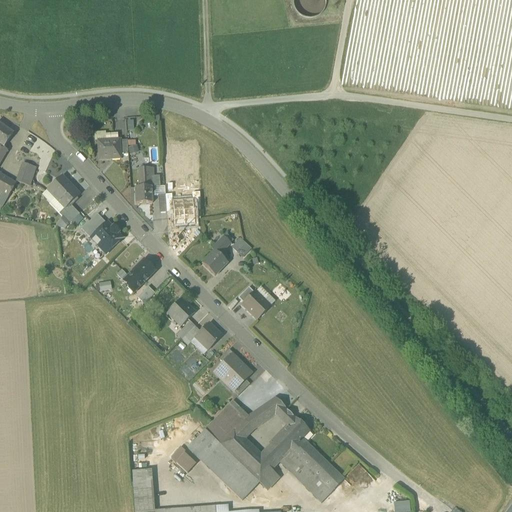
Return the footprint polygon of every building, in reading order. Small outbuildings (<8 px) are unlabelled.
[(302,16),(307,18),(313,18),(319,15),(323,11),(326,5),(325,0),(293,0),(293,1),(294,7),(297,12),(302,16)] [(0,147),(3,149),(13,134),(0,125),(0,147)] [(94,142),(97,142),(105,141),(105,135),(105,133),(94,133),(94,142)] [(97,142),(99,161),(120,160),(120,155),(119,142),(119,140),(118,140),(117,134),(105,135),(105,141),(97,142)] [(119,142),(120,155),(128,155),(127,149),(127,142),(119,142)] [(136,146),(135,146),(128,149),(130,155),(138,153),(136,146)] [(0,206),(2,208),(16,184),(15,184),(0,175),(0,163),(7,151),(3,149),(0,147),(0,194),(1,195),(0,196),(0,206)] [(16,183),(29,187),(35,168),(23,164),(16,183)] [(139,170),(140,188),(151,188),(152,193),(154,193),(154,187),(159,187),(158,177),(153,178),(153,169),(139,170)] [(47,191),(54,198),(65,209),(65,210),(70,205),(79,196),(61,177),(47,190),(47,191)] [(164,187),(159,187),(154,187),(154,193),(152,193),(151,193),(151,197),(152,196),(158,196),(165,196),(164,187)] [(151,193),(152,193),(151,188),(140,188),(134,188),(135,205),(152,204),(152,196),(151,197),(151,193)] [(54,198),(47,191),(42,195),(49,203),(54,198)] [(199,193),(192,194),(192,201),(193,200),(193,211),(200,211),(199,193)] [(158,196),(159,214),(166,214),(165,196),(158,196)] [(59,214),(65,209),(54,198),(49,203),(59,214)] [(195,226),(193,211),(193,200),(192,201),(182,201),(172,202),(172,213),(174,228),(184,227),(195,226)] [(62,217),(69,225),(71,223),(79,215),(70,205),(65,210),(65,209),(59,214),(62,217)] [(84,219),(79,215),(71,223),(76,227),(84,219)] [(81,230),(90,240),(106,225),(97,215),(81,230)] [(65,229),(69,225),(62,217),(55,227),(65,229)] [(112,229),(107,224),(106,225),(90,240),(91,241),(96,236),(101,242),(97,247),(105,256),(122,240),(117,234),(118,233),(113,228),(112,229)] [(202,264),(214,277),(227,264),(219,256),(230,244),(223,238),(211,250),(214,252),(202,264)] [(231,248),(242,259),(250,250),(239,240),(231,248)] [(144,261),(132,273),(143,284),(155,272),(144,261)] [(134,293),(143,284),(132,273),(123,282),(134,293)] [(111,290),(110,285),(105,286),(105,283),(99,284),(101,292),(111,290)] [(137,298),(144,305),(154,294),(148,288),(137,298)] [(260,288),(256,292),(256,293),(269,307),(270,306),(271,307),(275,303),(260,288)] [(238,299),(243,305),(254,294),(248,289),(238,299)] [(255,321),(256,322),(271,307),(270,306),(269,307),(256,293),(256,292),(254,294),(243,305),(241,307),(241,308),(242,307),(250,315),(251,314),(257,319),(255,321)] [(179,328),(180,329),(195,313),(194,312),(193,314),(187,308),(188,308),(181,301),(182,300),(181,300),(166,315),(167,316),(168,315),(174,322),(176,320),(181,326),(179,328)] [(200,333),(195,328),(190,323),(177,336),(182,341),(188,346),(191,343),(195,339),(194,339),(200,333)] [(194,339),(195,339),(208,351),(222,338),(208,325),(200,333),(194,339)] [(204,356),(208,351),(195,339),(191,343),(204,356)] [(219,360),(223,365),(231,357),(232,357),(233,356),(229,351),(219,360)] [(235,389),(236,390),(245,381),(250,375),(232,357),(231,357),(223,365),(214,374),(219,378),(222,376),(235,389)] [(233,392),(238,397),(249,385),(245,381),(236,390),(235,389),(233,392)] [(204,431),(219,446),(234,430),(243,421),(253,431),(275,416),(287,428),(295,419),(284,409),(285,409),(275,399),(247,418),(232,403),(204,431)] [(288,437),(297,444),(299,442),(309,432),(295,419),(287,428),(279,436),(284,441),(288,437)] [(219,446),(259,484),(269,473),(274,468),(260,455),(245,440),(234,430),(219,446)] [(242,501),(259,484),(219,446),(204,431),(187,449),(242,501)] [(279,436),(269,446),(283,459),(288,453),(297,444),(288,437),(284,441),(279,436)] [(297,444),(288,453),(330,494),(344,481),(306,443),(303,446),(299,442),(297,444)] [(279,463),(283,459),(269,446),(265,450),(260,455),(274,468),(279,463)] [(195,463),(178,448),(169,458),(186,473),(195,463)] [(321,504),(330,494),(288,453),(283,459),(279,463),(321,504)] [(134,511),(144,511),(155,511),(152,473),(132,474),(134,511)] [(275,479),(269,473),(259,484),(265,490),(275,479)] [(408,501),(392,503),(393,511),(407,511),(410,511),(408,501)]
